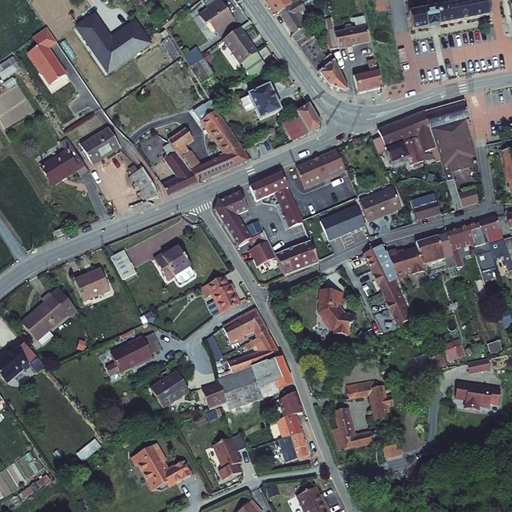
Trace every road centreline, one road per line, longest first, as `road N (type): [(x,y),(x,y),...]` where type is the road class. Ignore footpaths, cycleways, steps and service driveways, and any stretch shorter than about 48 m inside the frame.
road 1 (residential): [(259,297),(384,238),(487,209)]
road 2 (unclassified): [(196,196),(42,260),(0,287)]
road 3 (residential): [(259,297),(332,468)]
road 4 (unclassified): [(355,117),(330,139),(196,196)]
road 5 (tertiary): [(355,117),(321,99),(250,0)]
road 6 (residential): [(196,508),(259,480),(332,468)]
road 7 (residential): [(487,209),(471,86)]
